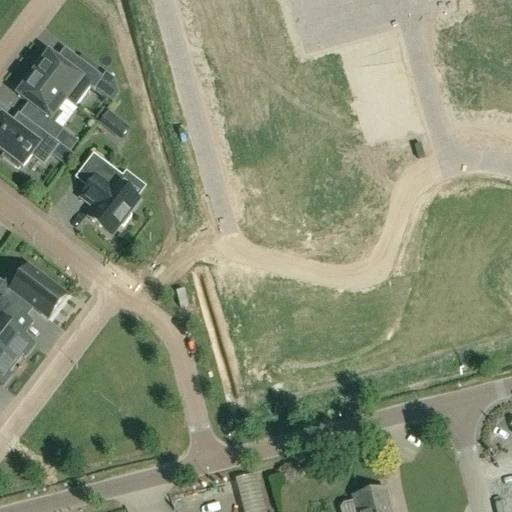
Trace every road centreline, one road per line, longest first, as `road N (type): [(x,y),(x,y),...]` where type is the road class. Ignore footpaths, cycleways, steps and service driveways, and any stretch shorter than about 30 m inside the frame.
road 1 (residential): [(159,0),(233,261),(333,271),(379,251),(421,180),(451,150)]
road 2 (tertiary): [(210,463),(461,405)]
road 3 (residential): [(118,293),(171,335),(210,463)]
road 4 (residential): [(0,449),(118,293)]
road 5 (tertiary): [(23,511),(210,463)]
road 6 (residential): [(0,201),(118,293)]
